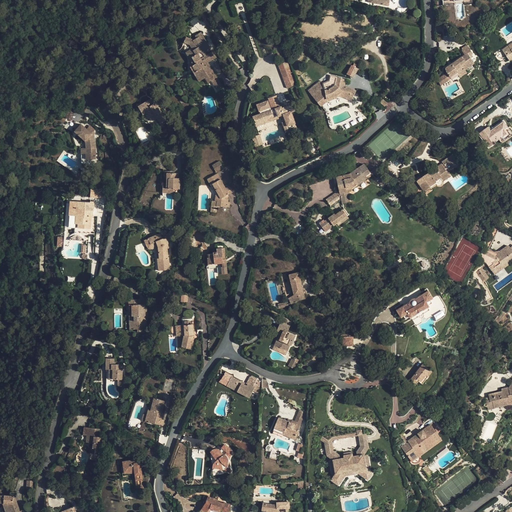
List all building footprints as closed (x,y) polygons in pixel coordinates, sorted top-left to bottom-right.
[(463,0),(470,0),(471,6),(471,7),(479,7),(478,2),(476,2),(475,0),(454,0),(455,2),(450,2),(450,10),(461,8),(460,7),(460,0),(463,0)] [(217,58),(206,47),(200,40),(198,37),(204,31),(193,18),(190,22),(192,25),(189,29),(181,27),(178,36),(181,38),(184,36),(189,42),(186,45),(192,51),(188,56),(198,67),(202,64),(206,68),(209,65),(217,58)] [(209,33),(206,36),(211,42),(214,39),(209,33)] [(181,38),(186,45),(189,42),(184,36),(181,38)] [(206,36),(200,40),(206,47),(211,42),(206,36)] [(511,43),(508,46),(511,50),(505,54),(502,50),(493,56),(498,63),(507,57),(509,60),(511,59),(511,58),(511,43)] [(511,50),(508,46),(502,50),(505,54),(511,50)] [(457,73),(460,77),(467,73),(465,70),(474,63),(471,58),(473,57),(472,55),(473,54),(470,50),(467,53),(465,54),(465,55),(451,65),(449,75),(450,78),(457,73)] [(227,66),(217,58),(209,65),(219,73),(227,66)] [(278,66),(287,88),(296,85),(287,63),(278,66)] [(351,65),(346,74),(353,78),(358,69),(351,65)] [(437,79),(441,85),(449,80),(445,74),(437,79)] [(321,106),(337,95),(350,101),(357,90),(351,86),(346,85),(347,79),(337,78),(336,85),(330,89),(323,89),(321,87),(312,92),(321,106)] [(282,117),(287,128),(296,126),(287,101),(280,103),(277,94),(268,97),(268,99),(257,104),(259,111),(263,110),(267,122),(282,117)] [(154,121),(158,118),(164,115),(156,102),(152,104),(149,99),(139,106),(142,111),(146,109),(154,121)] [(167,119),(164,115),(158,118),(161,123),(167,119)] [(511,132),(504,122),(491,131),(488,127),(479,134),(489,147),(494,144),(493,143),(498,139),(501,137),(502,138),(511,132)] [(86,154),(86,159),(96,159),(95,126),(76,127),(76,136),(84,136),(84,148),(80,148),(80,154),(86,154)] [(511,136),(511,132),(502,138),(505,141),(505,142),(511,136)] [(261,135),(253,137),(254,146),(262,145),(261,135)] [(216,172),(223,169),(219,161),(212,164),(216,172)] [(351,173),(337,176),(340,202),(351,202),(350,191),(369,177),(366,174),(371,172),(363,164),(351,173)] [(437,167),(436,166),(424,174),(441,186),(441,185),(442,185),(443,184),(443,183),(443,182),(443,181),(451,176),(445,168),(440,171),(437,167)] [(176,178),(176,173),(164,173),(164,192),(180,192),(180,178),(176,178)] [(228,199),(228,193),(218,173),(208,178),(217,195),(215,196),(215,200),(211,202),(211,212),(214,212),(214,207),(230,207),(230,203),(228,199)] [(441,186),(424,174),(416,180),(424,191),(425,191),(430,187),(431,189),(437,185),(438,186),(439,186),(440,186),(441,186)] [(383,186),(388,181),(382,175),(377,181),(383,186)] [(90,190),(90,198),(100,198),(100,189),(90,190)] [(81,220),(81,230),(94,230),(94,222),(94,215),(98,214),(97,206),(92,206),(92,208),(76,208),(77,220),(81,220)] [(343,209),(336,215),(335,214),(324,222),(323,223),(321,225),(325,232),(337,223),(347,216),(349,214),(344,208),(343,209)] [(349,218),(347,216),(337,223),(338,226),(349,218)] [(488,237),(493,240),(498,230),(492,227),(488,237)] [(94,238),(94,230),(81,230),(81,238),(94,238)] [(181,240),(168,236),(165,245),(168,246),(171,247),(167,258),(164,258),(162,264),(175,268),(179,256),(178,255),(180,250),(182,250),(184,245),(182,244),(181,246),(179,245),(181,240)] [(487,248),(489,249),(493,240),(488,237),(485,247),(487,248)] [(511,248),(507,245),(497,253),(489,249),(487,248),(481,261),(482,268),(487,264),(491,271),(501,264),(503,267),(511,260),(511,245),(511,246),(511,248)] [(227,274),(225,248),(216,248),(217,253),(207,254),(208,265),(221,264),(222,274),(227,274)] [(511,262),(511,260),(503,267),(504,268),(511,262)] [(503,267),(501,264),(491,271),(494,275),(504,268),(503,267)] [(488,276),(482,268),(476,272),(483,282),(488,279),(488,278),(488,276)] [(291,304),(305,299),(299,272),(289,275),(294,295),(288,299),(291,304)] [(318,289),(320,297),(327,295),(325,287),(318,289)] [(493,298),(487,288),(482,290),(488,301),(493,298)] [(410,318),(428,307),(428,306),(426,303),(429,300),(433,298),(427,289),(420,293),(421,295),(416,299),(415,299),(413,299),(412,299),(411,300),(410,301),(410,302),(404,306),(403,303),(395,308),(401,317),(403,316),(407,313),(409,317),(410,318)] [(439,294),(433,298),(429,300),(432,304),(428,306),(428,307),(410,318),(415,327),(435,315),(438,321),(442,318),(444,316),(446,314),(446,311),(446,309),(446,308),(445,305),(439,294)] [(145,304),(128,305),(129,330),(146,330),(145,304)] [(181,347),(191,349),(194,339),(193,336),(194,332),(193,321),(190,320),(184,321),(185,326),(181,325),(175,326),(176,336),(183,335),(181,346),(181,347)] [(274,346),(287,351),(290,345),(291,346),(296,335),(288,332),(290,326),(281,322),(277,331),(280,332),(283,333),(280,340),(277,339),(274,346)] [(343,346),(353,346),(353,336),(343,336),(343,346)] [(288,366),(294,369),(299,360),(294,358),(293,360),(292,359),(288,366)] [(103,381),(110,384),(116,385),(118,377),(120,377),(122,369),(118,368),(114,366),(115,362),(107,359),(104,369),(105,370),(106,370),(103,381)] [(418,380),(423,383),(432,371),(423,364),(410,380),(415,384),(418,380)] [(229,382),(232,377),(232,376),(225,372),(222,378),(229,382)] [(227,386),(250,398),(253,391),(261,395),(261,383),(257,380),(259,377),(253,374),(251,379),(256,381),(253,386),(248,384),(247,386),(242,383),(242,382),(232,377),(229,382),(227,386)] [(165,391),(173,393),(176,383),(167,381),(165,391)] [(487,407),(488,410),(494,408),(510,404),(510,402),(511,401),(511,382),(508,389),(509,389),(501,391),(488,394),(489,398),(486,398),(483,406),(487,407)] [(476,403),(483,406),(486,398),(479,395),(476,403)] [(161,413),(164,401),(153,398),(150,410),(148,409),(147,415),(145,421),(160,425),(162,425),(164,420),(161,419),(163,413),(161,413)] [(510,404),(494,408),(497,420),(499,420),(506,409),(511,408),(510,404)] [(296,418),(302,420),(306,412),(300,409),(296,418)] [(283,435),(294,439),(301,424),(295,421),(292,420),(291,423),(279,417),(275,428),(284,432),(283,435)] [(402,424),(405,428),(416,422),(414,417),(402,424)] [(145,422),(144,421),(138,431),(140,431),(141,432),(142,431),(144,431),(145,430),(145,429),(146,429),(146,428),(146,427),(146,424),(146,423),(145,422)] [(435,444),(441,439),(437,434),(438,433),(436,429),(435,430),(431,425),(422,431),(423,432),(419,434),(419,433),(408,441),(409,442),(407,444),(405,442),(406,441),(401,434),(395,438),(400,445),(406,454),(413,449),(416,453),(432,441),(435,444)] [(99,449),(101,429),(89,427),(88,428),(87,435),(86,442),(93,443),(92,448),(96,448),(99,449)] [(331,431),(332,437),(357,433),(357,427),(331,431)] [(353,456),(352,454),(344,456),(344,458),(340,459),(339,455),(334,451),(332,441),(332,440),(332,437),(328,438),(324,435),(322,437),(320,440),(325,443),(327,456),(333,460),(336,472),(330,480),(338,486),(345,476),(359,474),(369,481),(375,472),(366,466),(364,454),(368,448),(366,434),(363,434),(363,430),(358,431),(359,435),(361,446),(357,452),(358,456),(353,456)] [(432,441),(416,453),(418,456),(435,444),(432,441)] [(213,466),(212,468),(216,468),(224,470),(226,466),(229,467),(230,466),(230,464),(230,463),(229,461),(232,453),(232,452),(229,448),(228,446),(226,445),(222,443),(219,446),(221,448),(227,452),(225,454),(224,454),(222,456),(221,452),(220,450),(219,449),(218,449),(216,449),(215,449),(214,449),(213,450),(210,452),(216,461),(215,461),(214,463),(213,464),(213,466)] [(146,453),(160,460),(162,452),(151,446),(146,453)] [(272,449),(269,457),(276,459),(279,451),(272,449)] [(409,458),(416,453),(413,449),(406,454),(409,458)] [(124,472),(134,473),(135,480),(137,488),(144,488),(140,463),(139,459),(122,461),(124,472)] [(426,465),(422,469),(428,476),(429,476),(430,476),(432,474),(432,473),(432,472),(426,465)] [(21,511),(19,511),(19,508),(18,507),(16,502),(13,501),(13,496),(0,494),(0,502),(3,503),(6,511),(9,511),(8,511),(21,511)] [(220,511),(229,511),(231,509),(230,509),(231,505),(224,502),(223,503),(216,501),(217,499),(213,498),(208,496),(206,503),(199,511),(207,511),(211,507),(214,508),(213,510),(218,511),(219,510),(221,511),(220,511)] [(273,504),(263,503),(262,510),(261,511),(289,511),(289,508),(290,508),(289,502),(277,502),(277,505),(273,504)]
